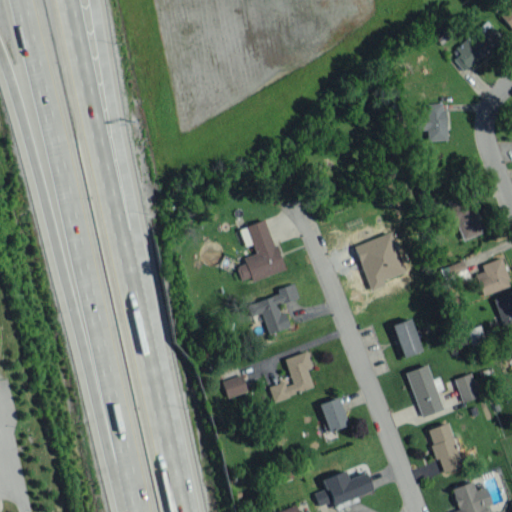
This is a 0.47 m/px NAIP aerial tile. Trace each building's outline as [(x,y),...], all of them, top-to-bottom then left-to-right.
[(511,29),(511,0),(497,14),(511,30),(511,29)] [(452,58),(461,70),(501,40),(486,20),(452,46),(458,53),(452,58)] [(426,140),(445,140),(443,102),(423,103),(424,117),(415,118),(415,130),(425,129),(426,140)] [(455,224),(461,240),(482,231),(470,200),(439,211),(445,227),(455,224)] [(282,270),(264,218),(237,227),(243,245),(250,243),(253,252),(241,257),(243,263),(234,265),(239,280),(248,277),(249,281),(282,270)] [(352,245),(368,290),(383,285),(381,279),(402,271),(388,232),(352,245)] [(482,271),(473,274),(481,295),(509,284),(498,257),(479,264),(482,271)] [(439,267),(444,286),(468,279),(462,260),(439,267)] [(266,333),(285,327),(278,303),(296,297),(292,282),(275,288),(277,294),(245,304),(249,315),(260,312),(266,333)] [(502,329),(511,326),(511,329),(511,297),(510,292),(491,298),(502,329)] [(389,324),(401,357),(420,349),(407,318),(389,324)] [(282,357),(289,379),(267,386),(271,400),(311,388),(305,367),(310,366),(305,350),(282,357)] [(419,416),(441,408),(435,391),(441,389),(437,377),(430,379),(425,363),(403,371),(419,416)] [(461,402),(477,396),(468,372),(452,378),(461,402)] [(220,381),(226,397),(245,390),(239,373),(220,381)] [(325,430),(344,425),(337,397),(317,402),(325,430)] [(461,465),(445,421),(424,429),(434,460),(437,459),(442,472),(461,465)] [(370,489),(363,472),(346,478),(342,470),(320,478),(323,488),(312,492),(317,505),(331,499),(332,504),(370,489)] [(449,488),(456,509),(448,511),(486,511),(484,505),(490,503),(484,485),(473,489),(470,481),(449,488)]
